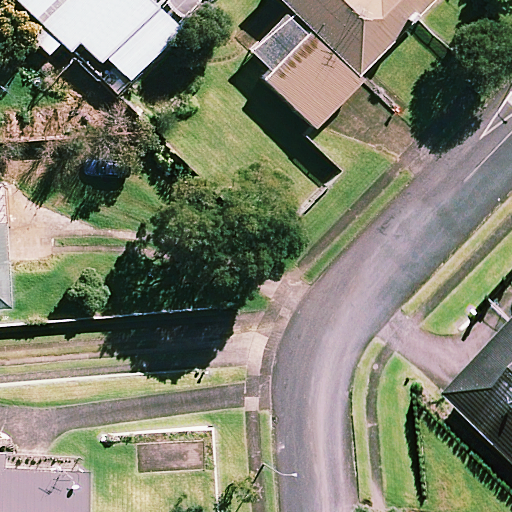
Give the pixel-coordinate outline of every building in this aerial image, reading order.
[(47,55),(58,42),(89,72),(157,0),(13,0),(34,19),(22,31),(47,55)] [(257,0),(279,21),(242,59),(307,123),(426,0),(257,0)] [(511,337),(445,407),(511,471),(511,337)] [(103,433),(105,450),(201,439),(208,511),(232,511),(223,420),(103,433)] [(0,464),(0,511),(78,511),(80,468),(0,464)]
